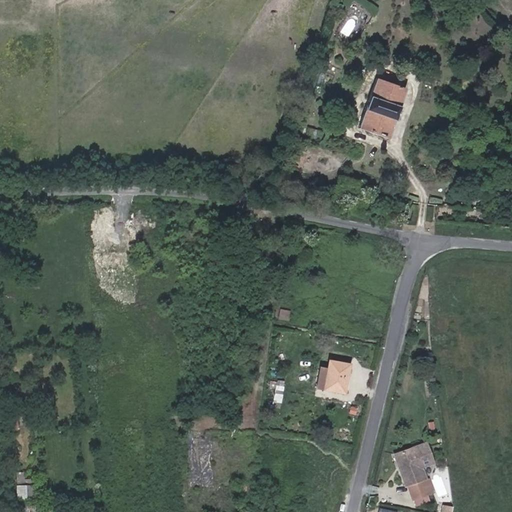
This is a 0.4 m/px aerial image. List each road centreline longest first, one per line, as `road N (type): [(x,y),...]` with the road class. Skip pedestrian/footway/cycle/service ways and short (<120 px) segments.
road 1 (residential): [(0,192),(191,192),(440,241)]
road 2 (residential): [(352,511),(405,287),(440,241)]
